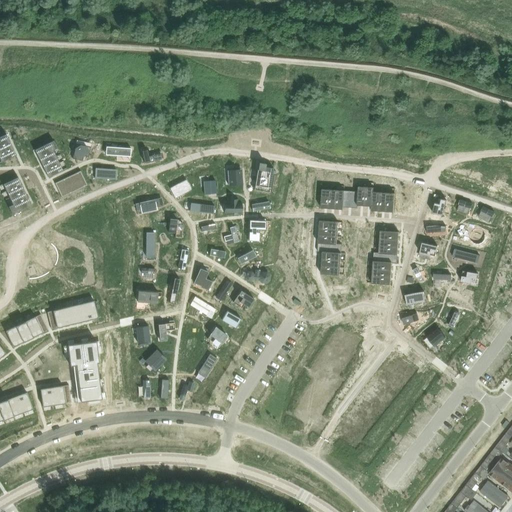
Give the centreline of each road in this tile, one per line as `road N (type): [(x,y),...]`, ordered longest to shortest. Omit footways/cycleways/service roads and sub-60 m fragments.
road 1 (track): [(0,305),(10,294),(12,260),(32,228),(202,153),(241,152),(428,183)]
road 2 (residential): [(228,426),(112,416),(0,461)]
road 3 (unclassified): [(0,505),(46,481),(116,461),(216,466)]
road 4 (residential): [(373,511),(314,463),(228,426)]
road 5 (residential): [(415,511),(495,408)]
